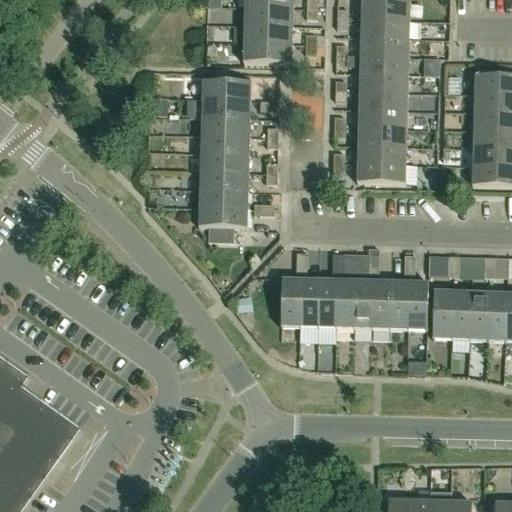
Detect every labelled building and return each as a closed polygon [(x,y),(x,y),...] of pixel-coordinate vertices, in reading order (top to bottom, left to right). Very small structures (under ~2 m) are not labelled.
[(245,0),(245,11),(294,12),(294,0),(245,0)] [(307,3),(307,13),(318,13),(318,3),(307,3)] [(362,4),(361,23),(410,24),(411,5),(362,4)] [(245,29),(293,30),(294,12),(245,11),(245,29)] [(318,13),(307,13),(307,23),(318,23),(318,13)] [(337,23),(348,23),(348,13),(337,13),(337,23)] [(348,23),(337,23),(337,33),(348,33),(348,23)] [(361,23),(361,41),(410,42),(410,24),(361,23)] [(245,29),(244,47),(293,48),(293,30),(245,29)] [(306,39),(306,49),(317,49),(317,39),(306,39)] [(410,42),(361,41),(360,59),(409,60),(410,42)] [(293,48),(244,47),(244,66),(292,67),(293,48)] [(317,49),(306,49),(306,59),(317,59),(317,49)] [(337,49),(336,59),(347,59),(347,49),(337,49)] [(360,68),(360,77),(409,79),(409,60),(360,59),(347,59),(336,59),(336,69),(347,69),(347,68),(360,68)] [(360,77),(359,95),(408,96),(409,79),(360,77)] [(511,80),(475,79),(475,98),(511,99),(511,80)] [(203,85),(202,104),(251,105),(251,86),(203,85)] [(335,95),(346,95),(347,85),(336,85),(335,95)] [(346,95),(335,95),(335,105),(346,105),(346,95)] [(359,113),(408,114),(408,96),(359,95),(359,113)] [(268,96),(268,106),(279,106),(279,96),(268,96)] [(511,99),(475,98),(474,116),(511,117),(511,99)] [(251,105),(202,104),(201,122),(250,123),(251,105)] [(279,106),(268,106),(267,116),(278,116),(279,106)] [(407,132),(408,114),(359,113),(359,131),(407,132)] [(511,135),(511,117),(474,116),(474,134),(511,135)] [(334,131),(345,131),(346,121),(335,121),(334,131)] [(201,122),(201,140),(250,141),(250,123),(201,122)] [(345,131),(334,131),(334,141),(345,141),(345,131)] [(359,131),(358,149),(407,150),(407,132),(359,131)] [(267,132),(267,142),(278,142),(278,132),(267,132)] [(511,135),(474,134),(474,152),(511,153),(511,135)] [(250,141),(201,140),(200,158),(249,159),(250,141)] [(278,142),(267,142),(266,152),(277,152),(278,142)] [(358,167),(406,168),(407,150),(358,149),(358,167)] [(511,171),(511,153),(474,152),(473,170),(511,171)] [(345,157),(334,157),(334,167),(344,167),(345,157)] [(200,158),(200,176),(248,177),(249,159),(200,158)] [(333,177),(334,177),(344,177),(344,167),(334,167),(333,177)] [(406,187),(406,168),(358,167),(357,186),(406,187)] [(266,168),(266,178),(276,178),(277,168),(266,168)] [(511,171),(473,170),(473,189),(511,190),(511,171)] [(248,177),(200,176),(199,194),(248,195),(248,177)] [(265,188),(276,188),(276,178),(266,178),(265,188)] [(199,194),(198,212),(247,213),(248,195),(199,194)] [(254,208),(253,214),(253,219),(263,219),(264,208),(254,208)] [(264,208),(263,219),(273,220),(274,209),(264,208)] [(247,232),(247,213),(198,212),(198,231),(208,231),(208,246),(232,247),(233,232),(247,232)] [(369,252),(369,268),(379,269),(380,253),(369,252)] [(297,256),(297,266),(307,267),(308,257),(297,256)] [(333,257),(333,267),(343,268),(344,258),(333,257)] [(405,259),(405,269),(415,270),(416,260),(405,259)] [(449,260),(449,270),(459,271),(460,261),(449,260)] [(485,261),(485,271),(495,272),(496,262),(485,261)] [(296,276),(302,277),(307,277),(307,267),(297,266),(296,276)] [(343,268),(333,267),(332,277),(343,278),(343,268)] [(368,278),(374,278),(379,279),(379,269),(369,268),(368,278)] [(404,279),(410,279),(415,280),(415,270),(405,269),(404,279)] [(459,281),(459,271),(449,270),(448,280),(459,281)] [(495,282),(495,272),(485,271),(484,281),(495,282)] [(300,332),(302,283),(283,282),(281,331),(300,332)] [(320,283),(302,283),(300,332),(318,332),(320,283)] [(318,332),(336,332),(338,284),(320,283),(318,332)] [(354,333),(356,284),(338,284),(336,332),(354,333)] [(374,285),(356,284),(354,333),(372,333),(374,285)] [(374,285),(372,333),(390,334),(392,285),(374,285)] [(410,286),(392,285),(390,334),(408,334),(410,286)] [(427,335),(429,286),(410,286),(408,334),(427,335)] [(452,344),(453,295),(434,294),(433,343),(452,344)] [(470,344),(471,296),(453,295),(452,344),(470,344)] [(488,345),(489,296),(471,296),(470,344),(488,345)] [(506,346),(507,297),(489,296),(488,345),(506,346)] [(0,511),(24,511),(81,433),(81,432),(40,403),(22,391),(29,381),(0,360),(0,511)] [(410,511),(411,504),(402,504),(402,500),(390,500),(390,504),(389,504),(388,511),(410,511)]
